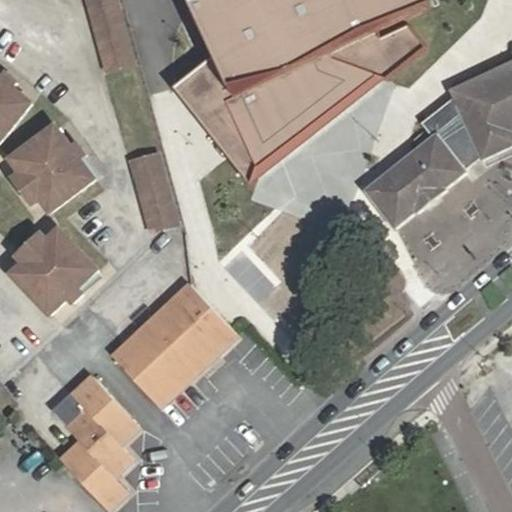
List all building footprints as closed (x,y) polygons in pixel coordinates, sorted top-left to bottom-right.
[(97,0),(115,66),(141,59),(124,0),(97,0)] [(428,50),(409,26),(436,13),(429,0),(190,0),(218,58),(175,91),(254,189),(428,50)] [(437,137),(368,193),(397,229),(418,212),(419,213),(421,213),(422,212),(415,203),(438,183),(446,192),(449,190),(448,188),(469,170),(468,168),(482,156),(484,159),(511,146),(511,64),(454,91),(459,100),(427,125),(437,137)] [(10,82),(0,74),(0,145),(4,148),(39,106),(19,90),(10,82)] [(23,85),(13,77),(10,82),(19,90),(23,85)] [(80,151),(65,129),(20,161),(30,175),(39,188),(48,200),(58,214),(102,182),(88,162),(80,151)] [(93,158),(85,148),(80,151),(88,162),(93,158)] [(163,159),(138,166),(154,227),(180,220),(163,159)] [(39,188),(30,175),(22,181),(31,194),(39,188)] [(422,212),(446,192),(438,183),(415,203),(422,212)] [(31,194),(40,206),(48,200),(39,188),(31,194)] [(34,262),(21,274),(58,314),(76,298),(86,290),(106,271),(69,230),(57,242),(45,252),(34,262)] [(57,242),(50,234),(39,244),(45,252),(57,242)] [(39,244),(27,255),(34,262),(45,252),(39,244)] [(76,298),(80,303),(90,294),(86,290),(76,298)] [(201,293),(120,360),(162,410),(243,343),(201,293)] [(140,428),(98,378),(78,395),(90,411),(70,427),(83,443),(63,460),(82,484),(104,510),(126,492),(113,477),(132,460),(120,445),(140,428)] [(78,395),(57,412),(70,427),(90,411),(78,395)]
